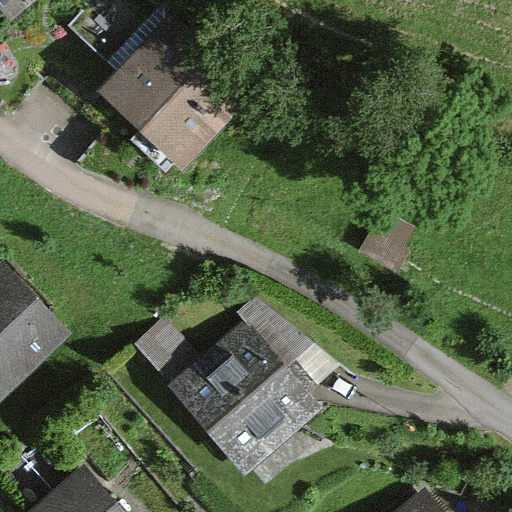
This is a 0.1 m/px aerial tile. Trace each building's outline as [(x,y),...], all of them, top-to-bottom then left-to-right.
[(240,89),(175,26),(113,90),(179,152),(240,89)] [(4,273),(0,277),(0,385),(59,330),(4,273)] [(308,406),(247,332),(182,385),(243,459),(308,406)] [(115,511),(85,477),(44,511),(115,511)] [(435,511),(425,499),(408,511),(435,511)]
